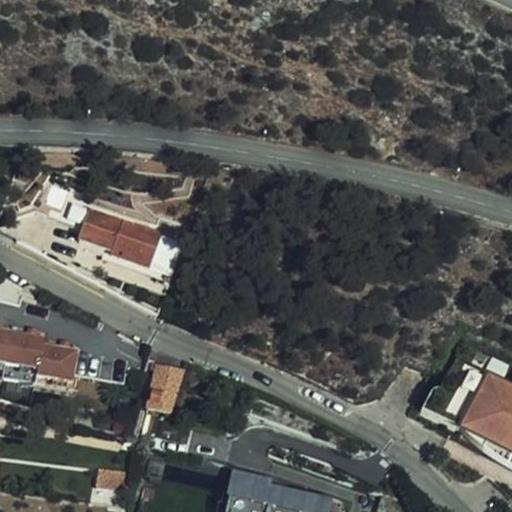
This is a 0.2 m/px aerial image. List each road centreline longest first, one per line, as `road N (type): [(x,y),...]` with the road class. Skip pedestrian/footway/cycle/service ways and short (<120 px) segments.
road 1 (residential): [(453,511),(354,427),(0,258)]
road 2 (tertiary): [(0,132),(141,141),(322,167),(511,212)]
